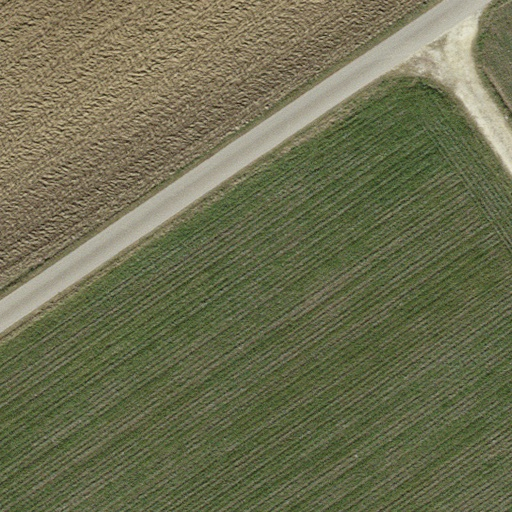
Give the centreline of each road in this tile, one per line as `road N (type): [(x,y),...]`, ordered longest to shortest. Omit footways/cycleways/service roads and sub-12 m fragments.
road 1 (track): [(470,0),(0,318)]
road 2 (track): [(431,25),(511,145)]
